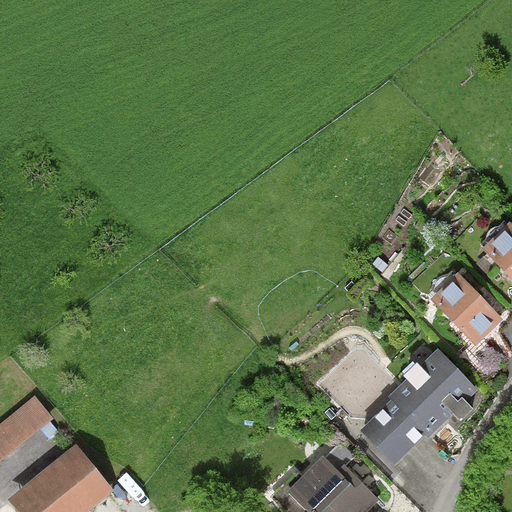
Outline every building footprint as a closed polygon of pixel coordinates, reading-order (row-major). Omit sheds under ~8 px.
[(511,232),(510,230),(485,255),(511,282),(511,232)] [(433,305),(472,344),(497,320),(458,281),(433,305)] [(393,403),(361,435),(392,467),(424,435),(425,436),(449,413),(459,423),(470,412),(460,402),(471,392),(437,357),(420,374),(415,369),(404,380),(409,385),(392,402),(393,403)] [(0,429),(0,458),(47,420),(33,402),(0,429)] [(79,458),(17,510),(18,511),(77,511),(104,490),(79,458)] [(357,511),(372,497),(349,474),(343,481),(323,461),(282,501),(292,511),(357,511)]
